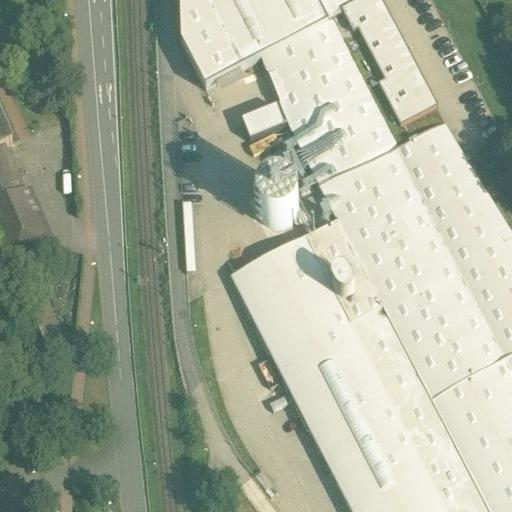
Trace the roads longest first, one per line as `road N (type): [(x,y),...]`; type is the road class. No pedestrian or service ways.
road 1 (secondary): [(97,0),(127,454)]
road 2 (residential): [(0,487),(127,454)]
